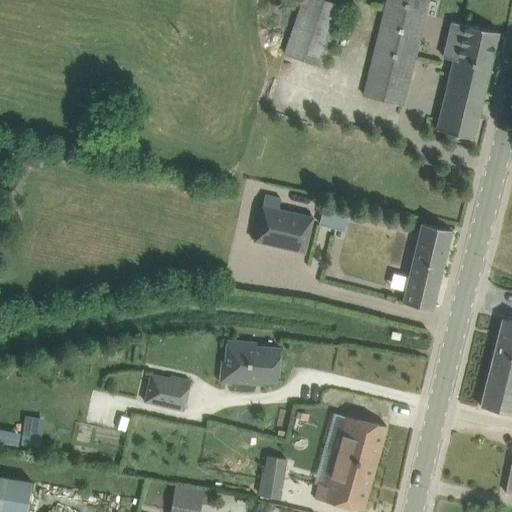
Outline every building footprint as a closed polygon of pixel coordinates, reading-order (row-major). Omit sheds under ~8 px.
[(304,0),(287,55),(322,67),(342,6),(322,0),(304,0)] [(405,104),(426,16),(428,0),(388,0),(366,95),(405,104)] [(444,95),(437,130),(453,134),(453,133),(472,138),(497,32),(478,27),(464,24),(464,25),(452,22),(445,57),(455,59),(447,96),(444,95)] [(253,241),(305,254),(314,217),(261,205),(253,241)] [(337,207),(332,227),(343,230),(348,210),(337,207)] [(422,223),(407,283),(403,303),(432,310),(451,230),(422,223)] [(511,321),(502,319),(480,406),(511,413),(511,321)] [(257,342),(226,340),(224,361),(233,362),(232,382),(254,384),(254,380),(277,382),(280,348),(256,346),(257,342)] [(151,372),(144,401),(182,410),(190,380),(172,376),(172,377),(151,372)] [(300,421),(314,424),(316,415),(302,412),(300,421)] [(315,498),(343,505),(362,510),(386,426),(367,420),(344,415),(333,458),(336,459),(329,486),(318,483),(315,498)] [(260,495),(281,499),(287,459),(266,456),(260,495)] [(0,511),(26,511),(32,481),(0,475),(0,511)] [(173,485),(169,511),(199,511),(203,490),(173,485)]
